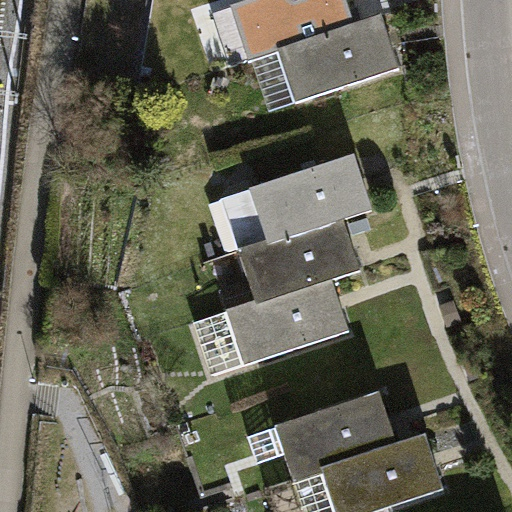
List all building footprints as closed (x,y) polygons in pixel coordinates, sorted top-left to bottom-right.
[(344,0),(259,0),(244,5),(248,18),(250,17),(254,29),(242,32),(251,60),(255,59),(279,51),(353,27),(344,0)] [(248,18),(244,5),(234,8),(242,32),(254,29),(250,17),(248,18)] [(353,27),(279,51),(296,103),(297,104),(400,70),(382,17),(353,27)] [(279,51),(255,59),(272,111),(296,103),(279,51)] [(355,156),(251,190),(251,193),(233,198),(228,210),(240,252),(344,218),(372,208),(355,156)] [(360,270),(344,218),(240,252),(249,280),(260,276),(264,287),(262,288),(266,301),(332,279),(360,270)] [(221,289),(228,313),(266,301),(262,288),(264,287),(260,276),(249,280),(221,289)] [(350,332),(332,279),(266,301),(228,313),(245,364),(246,365),(350,332)] [(245,364),(228,313),(198,323),(215,375),(245,364)] [(380,392),(276,427),(277,428),(249,437),(258,464),(285,455),(293,480),(323,470),(398,446),(380,392)] [(398,446),(323,470),(336,511),(375,511),(444,489),(427,436),(398,446)] [(304,511),(336,511),(323,470),(293,480),(304,511)]
